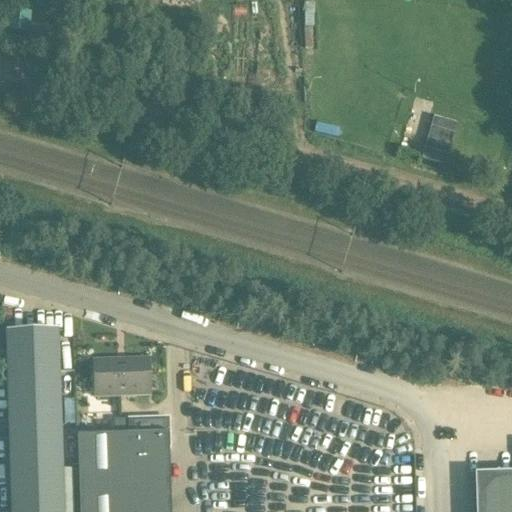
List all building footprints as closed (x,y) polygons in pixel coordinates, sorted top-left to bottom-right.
[(315,4),(303,5),(304,31),(315,31),(315,4)] [(458,124),(435,119),(425,160),(449,165),(458,124)] [(62,511),(57,334),(5,336),(10,511),(62,511)] [(148,361),(92,363),(93,399),(149,397),(148,361)] [(127,436),(75,438),(78,511),(169,511),(167,434),(167,421),(128,422),(128,420),(126,421),(126,422),(127,432),(127,436)] [(127,432),(126,422),(116,422),(117,433),(127,432)] [(511,511),(511,474),(474,476),(475,511),(511,511)]
